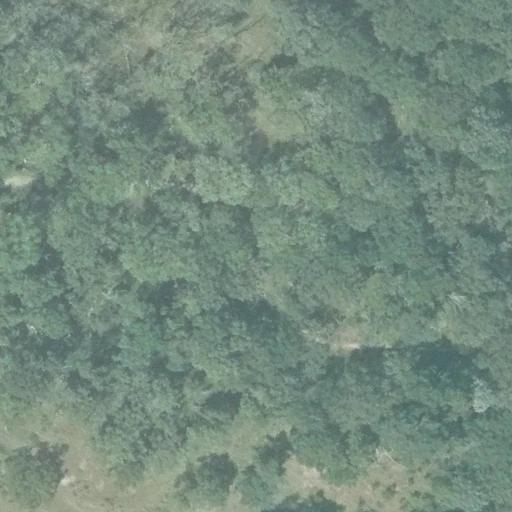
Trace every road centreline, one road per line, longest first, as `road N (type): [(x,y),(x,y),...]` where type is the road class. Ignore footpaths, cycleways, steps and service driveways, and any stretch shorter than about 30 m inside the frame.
road 1 (track): [(511,215),(384,219),(176,187),(72,184)]
road 2 (track): [(0,23),(45,148),(72,184)]
